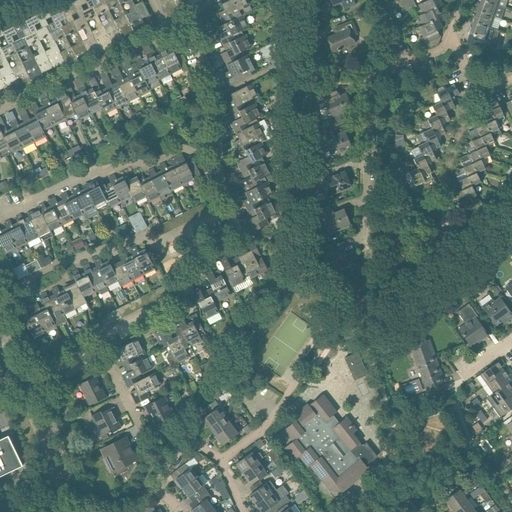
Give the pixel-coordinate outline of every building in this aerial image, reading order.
[(70,0),(71,0),(72,3),(77,13),(80,18),(75,21),(73,22),(78,31),(83,29),(86,30),(87,33),(86,36),(88,39),(83,42),(86,49),(94,46),(98,55),(102,53),(95,40),(92,32),(87,22),(82,12),(84,11),(81,6),(86,3),(84,0),(70,0)] [(84,0),(86,3),(89,8),(84,11),(82,12),(87,22),(92,19),(95,20),(96,23),(95,26),(97,29),(92,32),(95,40),(98,38),(101,43),(107,40),(104,35),(107,34),(103,26),(102,23),(98,16),(93,6),(100,2),(98,0),(84,0)] [(98,0),(100,2),(93,6),(98,16),(103,13),(106,14),(108,17),(107,20),(108,24),(103,26),(107,34),(109,33),(112,38),(118,34),(116,29),(118,28),(114,21),(109,10),(104,1),(105,0),(98,0)] [(105,0),(104,1),(109,10),(114,8),(117,9),(119,12),(118,15),(120,18),(114,21),(118,28),(121,27),(123,32),(129,29),(127,24),(129,23),(126,15),(120,5),(118,0),(105,0)] [(118,0),(120,5),(125,2),(129,3),(130,6),(129,9),(131,12),(126,15),(129,23),(132,21),(134,26),(141,23),(138,18),(147,13),(148,16),(149,15),(142,2),(135,6),(131,0),(118,0)] [(246,0),(230,0),(221,4),(223,8),(218,11),(224,24),(237,17),(235,13),(249,5),(246,0)] [(330,0),(333,6),(341,3),(344,10),(356,5),(353,0),(330,0)] [(438,8),(442,5),(439,0),(428,0),(418,5),(423,15),(438,8)] [(475,10),(477,11),(501,19),(505,8),(498,6),(481,0),(480,0),(478,8),(476,7),(475,10)] [(412,1),(399,7),(402,12),(415,6),(412,1)] [(64,4),(59,6),(61,9),(68,24),(61,27),(66,37),(71,34),(74,35),(76,38),(75,41),(76,45),(71,47),(75,55),(82,51),(87,60),(91,58),(86,49),(83,42),(78,31),(73,22),(75,21),(72,15),(77,13),(72,3),(65,6),(64,4)] [(38,8),(33,10),(35,13),(40,23),(42,28),(37,30),(35,31),(40,41),(45,39),(48,40),(50,43),(49,46),(50,49),(45,52),(49,59),(56,56),(61,65),(64,63),(65,63),(64,61),(60,53),(55,43),(50,33),(57,29),(54,22),(49,25),(46,19),(51,17),(48,11),(46,7),(39,11),(38,8)] [(418,17),(423,26),(441,17),(442,17),(438,8),(423,15),(418,17)] [(53,9),(48,11),(51,17),(54,22),(57,29),(50,33),(55,43),(60,40),(63,41),(64,44),(64,47),(65,50),(60,53),(64,61),(71,57),(76,66),(79,64),(75,55),(71,47),(66,37),(61,27),(68,24),(61,9),(54,12),(53,9)] [(471,22),(473,22),(491,28),(497,31),(501,19),(477,11),(474,19),(472,18),(471,22)] [(27,13),(22,16),(23,19),(28,28),(31,33),(26,36),(24,37),(29,47),(34,44),(37,45),(38,48),(38,51),(39,55),(34,57),(38,65),(45,61),(50,70),(53,68),(49,59),(45,52),(40,41),(35,31),(37,30),(35,25),(40,23),(35,13),(28,16),(27,13)] [(249,27),(243,15),(237,17),(224,24),(218,27),(221,33),(218,34),(223,45),(237,39),(234,34),(249,27)] [(443,21),(441,17),(423,26),(418,28),(423,38),(419,39),(418,40),(418,41),(418,42),(418,43),(418,44),(419,45),(420,45),(421,45),(422,45),(424,44),(426,49),(431,48),(430,42),(437,38),(438,34),(437,31),(442,28),(441,25),(442,24),(443,23),(443,22),(443,21)] [(15,19),(11,22),(12,24),(17,34),(20,39),(15,42),(13,43),(18,53),(23,50),(26,51),(27,54),(26,57),(28,60),(23,63),(26,71),(34,67),(38,76),(42,74),(38,65),(34,57),(29,47),(24,37),(26,36),(23,31),(28,28),(23,19),(17,22),(15,19)] [(357,34),(352,21),(333,29),(336,28),(338,33),(327,38),(333,53),(338,51),(341,51),(340,50),(355,44),(352,36),(357,34)] [(491,28),(473,22),(470,30),(468,30),(467,33),(478,37),(476,43),(490,47),(493,48),(499,31),(497,31),(491,28)] [(12,36),(17,34),(12,24),(6,27),(4,25),(0,26),(0,27),(4,36),(9,45),(1,48),(13,72),(15,76),(23,72),(27,81),(31,79),(26,71),(23,63),(18,53),(13,43),(15,42),(12,36)] [(0,57),(1,58),(3,61),(2,64),(3,67),(0,69),(0,73),(2,78),(5,76),(7,81),(13,78),(11,73),(13,72),(1,48),(0,45),(0,44),(1,44),(0,40),(0,37),(4,36),(0,27),(0,57)] [(397,28),(391,30),(396,40),(401,37),(397,28)] [(252,47),(246,34),(237,39),(223,45),(226,51),(221,54),(227,65),(240,59),(237,54),(252,47)] [(163,47),(158,50),(162,58),(170,74),(172,72),(182,68),(181,66),(185,64),(185,63),(186,62),(183,54),(176,58),(172,49),(171,50),(166,52),(163,47)] [(501,49),(499,55),(506,58),(508,51),(501,49)] [(170,74),(162,58),(158,50),(157,50),(160,55),(155,58),(152,52),(146,55),(158,79),(170,74)] [(281,53),(276,55),(279,61),(271,65),(273,68),(281,69),(281,53)] [(151,83),(158,80),(158,79),(146,55),(146,56),(149,61),(144,63),(141,58),(135,61),(150,90),(154,88),(151,83)] [(240,59),(227,65),(229,71),(224,74),(230,86),(257,72),(249,55),(240,59)] [(132,69),(127,72),(139,97),(150,91),(150,90),(135,61),(140,72),(135,74),(132,69)] [(128,102),(138,97),(139,97),(127,72),(126,72),(129,78),(124,80),(121,75),(115,78),(128,102)] [(110,80),(104,83),(116,108),(128,102),(115,78),(117,83),(113,86),(110,80)] [(452,102),(456,101),(454,97),(463,92),(460,87),(456,89),(454,85),(446,89),(443,83),(440,85),(438,85),(435,79),(431,81),(434,88),(437,94),(434,95),(434,105),(441,102),(443,107),(452,102)] [(105,113),(116,108),(104,83),(103,83),(106,89),(101,91),(99,86),(93,89),(105,113)] [(228,103),(233,115),(255,104),(255,103),(246,108),(243,103),(258,96),(252,84),(230,95),(233,100),(228,103)] [(301,84),(301,92),(315,92),(315,84),(301,84)] [(426,84),(418,88),(421,93),(429,89),(426,84)] [(84,86),(78,89),(91,114),(102,108),(104,114),(105,113),(93,89),(87,92),(84,86)] [(79,120),(90,114),(91,114),(78,89),(78,90),(81,95),(76,97),(73,92),(68,95),(66,92),(65,92),(79,120)] [(352,108),(345,94),(339,96),(337,89),(330,92),(315,99),(320,109),(327,106),(331,116),(326,118),(330,128),(346,121),(342,112),(352,108)] [(69,125),(79,120),(65,92),(54,98),(55,101),(58,105),(61,110),(68,124),(69,125)] [(483,120),(492,116),(498,129),(500,128),(504,119),(503,117),(504,117),(495,97),(485,101),(490,111),(478,117),(480,122),(483,120)] [(69,125),(68,124),(61,110),(58,105),(55,101),(51,103),(48,98),(42,101),(54,125),(65,120),(68,125),(69,125)] [(37,104),(31,106),(43,131),(54,125),(42,101),(41,101),(44,106),(39,109),(37,104)] [(456,101),(452,102),(443,107),(441,102),(434,105),(431,106),(435,115),(438,120),(448,115),(446,111),(458,106),(456,101)] [(231,123),(236,134),(258,123),(258,122),(249,127),(246,123),(261,115),(255,104),(233,115),(236,120),(231,123)] [(28,115),(22,118),(34,142),(46,137),(43,131),(31,106),(30,107),(36,117),(30,120),(28,115)] [(451,114),(448,115),(438,120),(435,115),(427,119),(431,128),(434,133),(442,129),(446,127),(444,123),(453,119),(451,114)] [(475,135),(479,133),(488,129),(490,134),(499,130),(498,129),(492,116),(483,120),(485,124),(473,130),(475,135)] [(16,120),(10,123),(23,148),(34,142),(22,118),(21,118),(24,123),(19,126),(16,120)] [(10,124),(13,129),(8,131),(5,126),(0,128),(0,131),(11,154),(23,148),(10,123),(10,124)] [(234,142),(239,154),(243,152),(262,143),(267,140),(264,135),(258,123),(236,134),(239,140),(234,142)] [(410,139),(414,147),(426,142),(429,146),(442,140),(440,136),(449,132),(446,127),(442,129),(434,133),(431,128),(422,132),(410,139)] [(494,143),(490,134),(488,129),(479,133),(481,137),(468,143),(465,142),(460,144),(463,150),(466,151),(483,142),(485,147),(494,143)] [(304,142),(309,153),(329,145),(333,155),(351,147),(345,133),(334,137),(331,130),(304,142)] [(0,157),(0,158),(1,159),(11,154),(0,131),(0,157)] [(426,142),(414,147),(411,149),(415,158),(422,155),(424,159),(437,153),(435,149),(444,145),(442,140),(429,146),(426,142)] [(485,147),(483,142),(466,151),(468,155),(460,158),(462,163),(470,160),(479,156),(481,161),(490,157),(485,147)] [(262,143),(243,152),(239,154),(242,159),(237,162),(243,173),(252,169),(265,163),(264,162),(255,166),(253,162),(268,155),(262,143)] [(70,157),(73,163),(84,157),(82,152),(70,157)] [(413,160),(417,168),(420,172),(429,168),(432,166),(431,163),(439,158),(437,153),(434,155),(424,159),(422,155),(413,160)] [(182,155),(170,160),(184,189),(188,187),(186,183),(198,177),(189,158),(188,158),(189,160),(185,161),(182,155)] [(485,170),(481,161),(479,156),(470,160),(471,164),(459,170),(456,168),(451,171),(453,176),(456,177),(457,177),(465,173),(474,168),(476,174),(485,170)] [(73,163),(70,157),(64,160),(67,166),(73,163)] [(172,166),(168,169),(165,163),(159,166),(171,190),(182,185),(184,189),(170,160),(170,161),(172,166)] [(246,193),(253,190),(268,182),(265,177),(271,174),(265,163),(252,169),(243,173),(245,179),(240,181),(246,193)] [(154,169),(148,172),(160,196),(171,190),(159,166),(158,166),(161,172),(156,174),(154,169)] [(429,168),(420,172),(417,168),(409,172),(415,186),(424,182),(425,184),(432,181),(431,179),(432,178),(430,174),(435,172),(432,166),(429,168)] [(476,174),(474,168),(465,173),(457,177),(459,181),(450,185),(452,190),(460,186),(470,182),(472,187),(481,182),(476,174)] [(45,169),(35,172),(38,179),(48,175),(45,169)] [(327,171),(311,177),(317,191),(323,189),(326,197),(351,187),(344,172),(334,176),(329,178),(327,171)] [(142,174),(136,177),(149,202),(160,196),(148,172),(147,172),(150,177),(145,180),(142,174)] [(109,178),(121,202),(132,197),(134,203),(135,202),(123,178),(117,180),(114,175),(109,178)] [(136,177),(136,178),(131,180),(128,175),(123,178),(135,202),(145,197),(148,202),(149,202),(136,177)] [(96,181),(95,181),(109,207),(109,208),(121,202),(109,178),(108,178),(111,183),(106,186),(103,181),(98,183),(96,181)] [(109,208),(109,207),(95,181),(84,187),(85,189),(85,190),(87,192),(98,214),(109,208)] [(243,201),(249,213),(268,204),(271,202),(270,201),(261,206),(259,201),(273,194),(268,182),(253,190),(246,193),(248,198),(243,201)] [(476,196),(472,187),(470,182),(460,186),(462,190),(450,196),(452,201),(465,196),(467,200),(476,196)] [(98,214),(87,192),(85,190),(80,192),(78,187),(72,189),(84,214),(87,219),(98,214)] [(66,192),(61,195),(73,220),(84,214),(72,189),(71,190),(74,195),(72,196),(69,198),(66,192)] [(60,195),(63,201),(58,203),(55,198),(50,201),(62,225),(73,220),(61,195),(60,195)] [(37,207),(39,209),(52,237),(53,236),(51,231),(62,225),(50,201),(49,201),(51,206),(47,209),(44,204),(37,207)] [(204,214),(210,211),(205,202),(200,205),(204,214)] [(271,202),(268,204),(249,213),(251,218),(246,221),(252,232),(268,224),(265,219),(276,214),(271,202)] [(485,210),(490,207),(487,202),(482,205),(485,210)] [(327,235),(350,225),(343,210),(331,215),(328,208),(330,207),(330,206),(311,214),(315,222),(321,220),(327,235)] [(193,220),(198,217),(194,208),(188,211),(193,220)] [(41,242),(52,237),(39,209),(32,213),(28,215),(30,220),(38,237),(41,242)] [(182,225),(187,222),(183,214),(177,216),(182,225)] [(16,218),(28,242),(38,237),(30,220),(25,223),(21,215),(16,218)] [(159,237),(165,234),(156,217),(151,220),(159,237)] [(10,220),(4,223),(17,248),(28,242),(16,218),(15,218),(18,223),(13,226),(10,220)] [(142,230),(147,228),(143,218),(137,221),(142,230)] [(170,231),(176,228),(171,219),(166,222),(170,231)] [(0,244),(5,254),(16,248),(17,248),(4,223),(4,224),(6,229),(1,231),(0,228),(0,244)] [(123,228),(120,229),(124,238),(128,237),(130,235),(126,226),(123,228)] [(88,238),(91,244),(97,240),(95,235),(88,238)] [(81,239),(72,243),(75,250),(84,246),(81,239)] [(70,254),(72,252),(74,251),(68,243),(64,245),(70,254)] [(239,257),(249,276),(250,279),(267,270),(262,258),(256,261),(255,258),(260,255),(254,243),(247,246),(250,251),(245,254),(243,248),(236,251),(239,257)] [(320,266),(324,264),(327,272),(339,267),(340,270),(351,265),(351,263),(351,260),(350,258),(349,256),(347,254),(346,255),(343,248),(334,252),(331,245),(314,252),(320,266)] [(139,253),(137,247),(131,250),(143,275),(155,269),(145,250),(139,253)] [(132,280),(143,275),(131,250),(130,250),(133,256),(128,258),(125,253),(120,256),(132,280)] [(42,255),(35,258),(36,260),(40,268),(41,268),(47,265),(44,259),(42,255)] [(118,281),(120,286),(132,280),(120,256),(119,256),(122,261),(117,264),(114,259),(108,262),(118,281)] [(249,276),(239,257),(228,262),(226,257),(219,260),(227,274),(233,287),(245,281),(244,278),(249,276)] [(490,258),(484,263),(488,270),(495,265),(490,258)] [(100,259),(95,262),(107,286),(118,281),(108,262),(103,264),(100,259)] [(25,266),(28,271),(29,274),(41,268),(40,268),(36,260),(25,266)] [(107,286),(95,262),(94,262),(96,267),(92,270),(89,264),(83,267),(96,292),(100,290),(102,293),(108,290),(107,286)] [(24,263),(19,266),(23,273),(24,277),(29,274),(28,271),(25,266),(24,263)] [(75,281),(75,282),(89,309),(90,308),(87,303),(98,298),(95,292),(96,292),(83,267),(82,268),(85,273),(80,276),(78,270),(71,273),(75,281)] [(233,287),(227,274),(222,277),(221,276),(220,276),(222,279),(217,281),(211,270),(205,274),(212,288),(219,301),(231,295),(229,289),(233,287)] [(77,315),(78,314),(89,309),(75,282),(68,285),(64,287),(65,290),(75,309),(77,315)] [(163,286),(152,292),(156,301),(167,295),(163,286)] [(57,287),(52,290),(64,314),(75,309),(65,290),(60,292),(57,287)] [(200,306),(206,319),(219,312),(218,311),(223,308),(219,301),(212,288),(202,294),(199,288),(193,291),(197,300),(200,306)] [(54,296),(49,298),(46,293),(40,296),(45,307),(46,309),(53,320),(64,314),(52,290),(51,290),(54,296)] [(145,306),(151,303),(156,301),(152,292),(141,297),(145,306)] [(141,297),(129,303),(134,312),(145,306),(141,297)] [(511,317),(511,314),(500,298),(495,301),(493,299),(482,307),(496,326),(506,318),(508,321),(511,317)] [(124,306),(128,315),(134,312),(129,303),(124,306)] [(53,320),(46,309),(45,307),(40,309),(38,304),(31,307),(34,312),(35,315),(44,331),(56,325),(53,320)] [(459,329),(470,345),(480,338),(482,340),(488,335),(476,318),(478,317),(468,304),(457,312),(466,325),(459,329)] [(436,308),(430,312),(432,314),(435,318),(440,314),(437,309),(436,308)] [(44,331),(35,315),(34,312),(29,315),(26,309),(20,312),(32,337),(44,331)] [(118,309),(107,314),(111,323),(122,318),(118,309)] [(100,329),(106,326),(111,323),(107,314),(95,320),(100,329)] [(203,343),(208,341),(203,329),(195,314),(189,317),(191,322),(186,325),(182,317),(176,320),(180,328),(187,341),(193,352),(205,347),(203,343)] [(73,331),(77,340),(82,337),(78,328),(73,331)] [(168,346),(171,352),(177,365),(190,358),(188,355),(193,352),(187,341),(180,328),(174,331),(177,336),(172,339),(170,333),(163,336),(165,340),(167,345),(168,346)] [(69,338),(63,341),(66,346),(72,343),(71,343),(69,338)] [(124,367),(146,356),(146,355),(137,360),(134,355),(143,351),(138,339),(116,350),(119,356),(113,359),(117,365),(122,362),(124,367)] [(56,340),(50,343),(51,345),(54,352),(60,349),(56,340)] [(165,340),(158,343),(161,349),(168,346),(167,345),(165,340)] [(411,347),(427,393),(443,387),(440,377),(442,376),(429,340),(411,347)] [(49,342),(38,348),(43,357),(48,355),(54,352),(51,345),(50,343),(49,342)] [(327,346),(313,366),(317,369),(331,349),(327,346)] [(344,358),(354,381),(368,374),(358,352),(344,358)] [(127,387),(155,373),(154,372),(140,380),(137,375),(152,368),(146,356),(124,367),(127,373),(122,376),(127,387)] [(487,384),(504,372),(501,368),(504,366),(500,361),(480,375),(487,384)] [(210,365),(209,362),(200,366),(204,374),(210,365)] [(495,393),(510,382),(511,381),(508,377),(510,376),(506,370),(504,372),(487,384),(494,394),(495,393)] [(160,385),(155,373),(127,387),(128,387),(133,385),(136,390),(130,392),(136,404),(149,398),(146,392),(160,385)] [(102,390),(101,391),(94,378),(79,385),(89,405),(105,397),(102,390)] [(401,386),(405,397),(422,391),(418,380),(401,386)] [(511,393),(511,389),(511,388),(511,384),(510,382),(495,393),(494,394),(487,399),(493,408),(511,393)] [(215,391),(212,396),(218,400),(221,395),(215,391)] [(511,393),(493,408),(500,417),(511,408),(511,393)] [(366,443),(362,446),(353,434),(357,430),(346,417),(337,424),(331,417),(337,412),(323,394),(309,406),(307,404),(294,415),(297,419),(284,430),(293,441),(284,448),(294,460),(299,456),(308,467),(309,466),(329,490),(335,485),(338,486),(342,492),(362,476),(360,474),(367,468),(366,466),(377,456),(366,443)] [(148,414),(151,412),(158,425),(175,416),(165,397),(144,407),(148,414)] [(235,410),(240,406),(237,401),(232,405),(235,410)] [(209,428),(225,416),(221,411),(222,410),(216,402),(204,410),(207,415),(203,418),(209,428)] [(101,411),(91,416),(101,436),(109,432),(109,434),(121,428),(111,408),(101,413),(101,411)] [(231,425),(225,416),(209,428),(216,436),(231,425)] [(68,422),(60,426),(67,440),(75,436),(68,422)] [(235,422),(231,425),(216,436),(222,445),(241,431),(235,422)] [(243,428),(247,434),(251,431),(247,425),(243,428)] [(0,476),(23,466),(8,436),(0,439),(0,476)] [(126,437),(101,449),(105,457),(109,455),(117,470),(137,460),(126,437)] [(260,439),(255,442),(260,448),(264,445),(260,439)] [(486,439),(481,443),(487,452),(492,448),(486,439)] [(243,473),(258,461),(263,458),(259,453),(257,454),(255,450),(236,464),(243,473)] [(193,457),(198,463),(202,460),(198,454),(193,457)] [(271,464),(275,469),(280,466),(275,460),(271,464)] [(258,461),(243,473),(249,482),(265,470),(258,461)] [(175,479),(182,488),(197,477),(190,468),(189,469),(185,464),(177,470),(181,475),(175,479)] [(279,475),(275,469),(271,473),(275,478),(279,475)] [(193,494),(197,499),(202,495),(205,493),(202,488),(204,486),(197,477),(182,488),(189,497),(193,494)] [(210,480),(214,486),(219,482),(215,477),(210,480)] [(214,486),(218,491),(225,486),(222,480),(219,482),(214,486)] [(276,490),(269,481),(249,495),(256,505),(276,490)] [(485,490),(481,486),(475,490),(479,494),(485,490)] [(282,498),(276,490),(256,505),(261,511),(264,511),(270,508),(273,511),(289,500),(286,496),(282,498)] [(467,500),(459,490),(445,500),(452,510),(467,500)] [(470,494),(471,496),(473,499),(479,494),(475,490),(470,494)] [(290,500),(295,496),(291,491),(286,494),(290,500)] [(300,493),(295,496),(299,502),(304,499),(300,493)] [(202,495),(197,499),(196,500),(199,504),(191,511),(207,511),(213,508),(202,495)] [(453,511),(470,511),(474,509),(467,500),(452,510),(453,511)]
